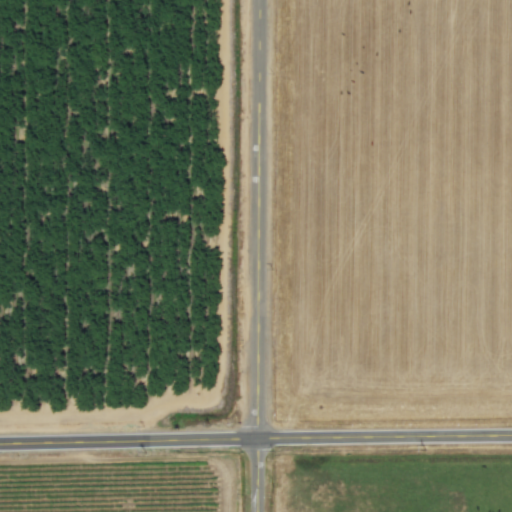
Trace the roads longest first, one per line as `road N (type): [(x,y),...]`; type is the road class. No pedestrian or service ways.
road 1 (tertiary): [(0,443),(511,435)]
road 2 (tertiary): [(260,438),(262,0)]
